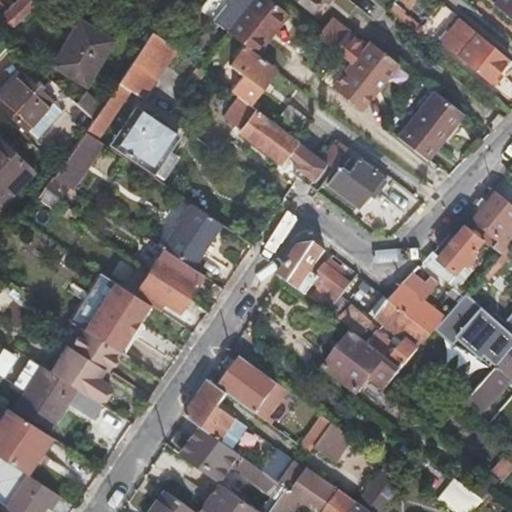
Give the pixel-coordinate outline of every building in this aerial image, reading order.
[(29,0),(16,0),(1,13),(11,24),(34,4),(29,0)] [(270,0),(206,0),(199,9),(228,31),(245,44),(256,52),(286,13),(270,0)] [(299,0),(312,11),(320,0),(299,0)] [(511,0),(497,0),(495,3),(511,17),(511,0)] [(509,57),(460,17),(440,41),(489,81),(491,79),(498,71),(509,57)] [(79,19),(50,65),(86,85),(114,39),(79,19)] [(329,19),(315,36),(319,39),(322,42),(350,64),(364,46),(336,24),(329,19)] [(86,130),(86,131),(96,137),(129,89),(139,97),(167,58),(174,48),(169,44),(152,31),(142,45),(93,119),(86,130)] [(0,55),(11,43),(0,33),(0,55)] [(368,40),(364,46),(350,64),(331,87),(361,109),(398,63),(368,40)] [(248,103),(276,67),(257,52),(256,52),(245,44),(243,46),(242,45),(241,47),(242,47),(229,64),(242,74),(230,90),(248,103)] [(197,64),(191,72),(199,78),(205,70),(197,64)] [(41,91),(45,87),(26,69),(22,73),(41,91)] [(498,71),(491,79),(495,82),(501,75),(502,75),(498,71)] [(63,111),(64,109),(65,109),(73,100),(51,80),(45,87),(41,91),(22,73),(21,72),(0,94),(0,107),(25,130),(52,101),(63,111)] [(265,167),(273,157),(238,131),(241,127),(236,123),(242,115),(247,119),(254,110),(255,108),(248,103),(230,90),(207,116),(206,118),(206,120),(206,123),(207,125),(209,127),(211,128),(265,167)] [(426,158),(461,113),(432,90),(397,136),(426,158)] [(64,109),(71,115),(79,106),(73,100),(65,109),(64,109)] [(36,140),(63,111),(52,101),(25,130),(36,140)] [(287,104),(278,116),(297,131),(306,118),(287,104)] [(71,115),(86,130),(93,119),(79,106),(71,115)] [(111,143),(154,170),(169,147),(177,135),(165,127),(165,121),(156,115),(150,117),(135,107),(111,143)] [(290,172),(298,178),(307,184),(324,161),(309,149),(307,150),(294,141),(254,110),(247,119),(242,115),(236,123),(241,127),(238,131),(273,157),(278,161),(286,152),(289,155),(288,157),(297,164),(290,172)] [(86,131),(76,146),(89,156),(99,140),(96,137),(86,131)] [(0,206),(28,177),(36,169),(0,134),(0,206)] [(349,145),(345,150),(354,157),(358,151),(349,145)] [(76,146),(59,167),(52,176),(68,186),(89,156),(76,146)] [(169,147),(154,170),(164,177),(179,154),(169,147)] [(384,178),(380,175),(357,158),(347,172),(339,166),(327,183),(356,205),(366,192),(371,196),(384,178)] [(511,204),(503,198),(492,188),(481,200),(487,205),(484,209),(475,220),(489,231),(500,240),(511,225),(511,204)] [(487,205),(481,200),(478,204),(484,209),(487,205)] [(191,203),(161,247),(174,256),(186,264),(189,266),(220,222),(191,203)] [(511,242),(511,225),(500,240),(489,231),(483,239),(485,241),(501,254),(511,242)] [(442,260),(433,252),(422,263),(449,285),(460,271),(467,277),(474,269),(471,266),(474,261),(477,257),(474,254),(476,252),(477,253),(478,251),(477,250),(485,241),(483,239),(469,228),(458,242),(453,238),(442,251),(446,255),(442,260)] [(301,246),(281,276),(327,311),(332,305),(315,291),(310,289),(306,287),(309,282),(312,279),(311,278),(308,276),(321,258),(325,251),(316,244),(301,246)] [(158,256),(149,271),(187,296),(197,281),(182,271),(186,264),(174,256),(169,263),(158,256)] [(324,260),(321,258),(308,276),(311,278),(324,260)] [(334,302),(339,297),(349,284),(325,266),(315,279),(312,285),(334,302)] [(187,296),(149,271),(140,285),(134,294),(149,304),(159,310),(164,302),(178,310),(187,296)] [(460,271),(449,285),(454,289),(456,291),(467,277),(460,271)] [(69,319),(70,320),(119,352),(130,334),(138,321),(149,304),(134,294),(100,272),(69,319)] [(426,282),(415,272),(407,280),(388,300),(384,305),(380,302),(371,314),(405,341),(398,350),(389,342),(387,345),(367,328),(371,324),(339,297),(334,302),(332,305),(327,311),(354,332),(385,357),(401,369),(411,358),(436,329),(445,319),(423,299),(438,282),(431,276),(426,282)] [(456,291),(454,289),(449,295),(459,303),(464,297),(456,291)] [(507,358),(511,352),(511,318),(505,326),(499,320),(497,323),(465,296),(464,297),(459,303),(445,319),(436,329),(454,345),(459,339),(496,371),(506,358),(507,358)] [(384,305),(388,300),(384,297),(380,302),(384,305)] [(49,371),(76,388),(97,401),(108,383),(101,379),(98,377),(103,369),(106,371),(119,352),(70,320),(57,340),(62,343),(66,346),(49,371)] [(138,321),(130,334),(135,338),(143,324),(138,321)] [(389,384),(401,369),(385,357),(354,332),(326,368),(357,393),(369,377),(384,389),(389,384)] [(130,334),(119,352),(124,355),(135,338),(130,334)] [(62,343),(45,368),(49,371),(66,346),(62,343)] [(36,362),(13,348),(9,354),(14,357),(11,363),(29,374),(28,375),(34,379),(15,408),(49,430),(76,388),(49,371),(45,368),(36,362)] [(242,358),(220,389),(228,395),(260,418),(263,414),(257,410),(277,383),(242,358)] [(511,363),(506,358),(496,371),(466,405),(479,416),(489,405),(490,405),(511,379),(511,363)] [(98,377),(101,379),(106,371),(103,369),(98,377)] [(210,381),(185,418),(201,429),(220,442),(236,420),(219,408),(228,395),(220,389),(210,381)] [(310,454),(314,448),(331,424),(298,399),(288,412),(313,430),(309,436),(291,422),(282,434),(310,454)] [(52,438),(2,406),(0,409),(0,456),(18,468),(26,474),(27,475),(37,460),(41,462),(46,455),(42,452),(52,438)] [(236,420),(220,442),(230,450),(246,427),(236,420)] [(340,436),(343,432),(331,424),(314,448),(335,463),(349,443),(340,436)] [(399,437),(411,447),(421,434),(409,424),(399,437)] [(191,443),(181,457),(218,484),(219,485),(222,481),(232,468),(254,484),(250,489),(255,492),(247,504),(257,511),(270,511),(276,504),(286,489),(263,473),(230,450),(220,442),(201,429),(191,443)] [(56,440),(52,438),(42,452),(46,455),(56,440)] [(511,450),(499,465),(509,474),(511,470),(511,450)] [(383,511),(407,479),(386,463),(357,504),(336,489),(334,491),(301,467),(294,462),(295,461),(293,460),(293,461),(278,451),(263,473),(286,489),(276,504),(270,511),(291,511),(299,501),(303,503),(312,502),(320,508),(320,511),(383,511)] [(39,511),(46,503),(53,492),(27,475),(26,474),(18,468),(0,456),(0,502),(15,511),(39,511)] [(493,472),(503,480),(509,474),(499,465),(493,472)] [(499,481),(490,473),(473,491),(482,500),(499,481)] [(454,479),(438,500),(453,511),(471,511),(482,501),(454,479)] [(207,506),(202,511),(257,511),(247,504),(219,485),(218,484),(209,497),(212,499),(207,506)] [(194,511),(163,489),(148,510),(151,511),(194,511)] [(50,506),(58,494),(53,492),(46,503),(50,506)]
